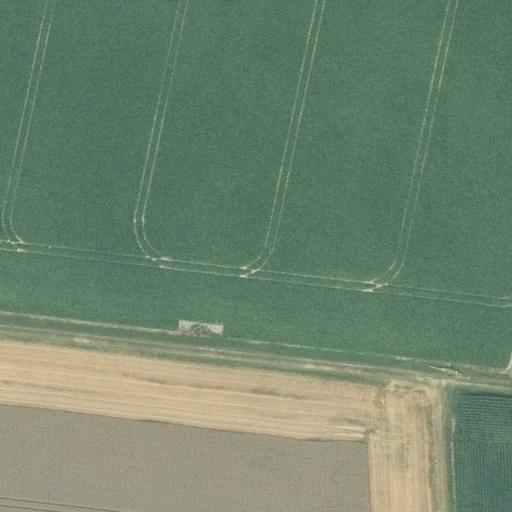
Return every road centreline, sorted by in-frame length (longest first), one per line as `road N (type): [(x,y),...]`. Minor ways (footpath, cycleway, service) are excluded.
road 1 (track): [(0,325),(511,385)]
road 2 (unknown): [(420,375),(441,511)]
